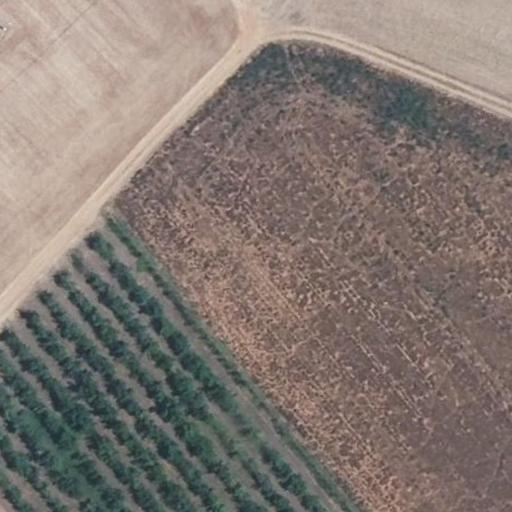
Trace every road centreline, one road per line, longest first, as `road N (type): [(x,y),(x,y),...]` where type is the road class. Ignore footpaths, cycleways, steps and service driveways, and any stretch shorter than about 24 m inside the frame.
road 1 (track): [(0,306),(225,61),(241,15),(232,0)]
road 2 (track): [(511,112),(330,39),(266,36),(230,48)]
